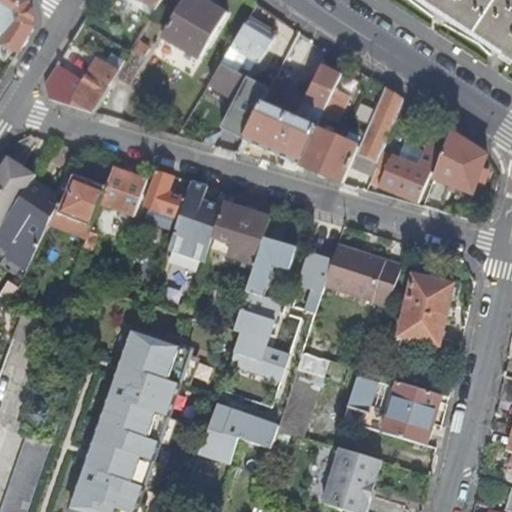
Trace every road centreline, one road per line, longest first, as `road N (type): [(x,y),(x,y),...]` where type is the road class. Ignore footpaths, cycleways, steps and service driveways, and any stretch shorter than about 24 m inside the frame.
road 1 (unclassified): [(508,248),(11,109)]
road 2 (residential): [(448,511),(508,248)]
road 3 (secondary): [(511,132),(314,0)]
